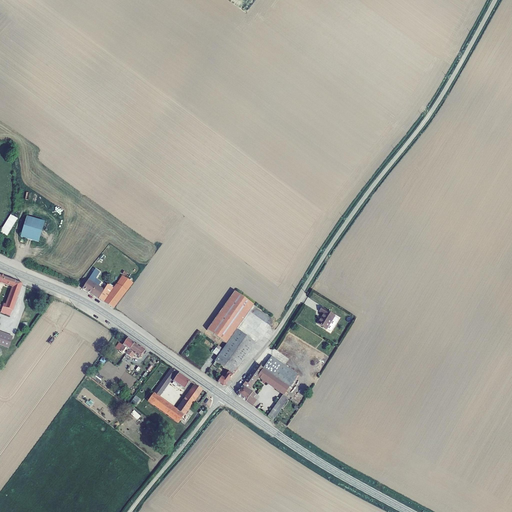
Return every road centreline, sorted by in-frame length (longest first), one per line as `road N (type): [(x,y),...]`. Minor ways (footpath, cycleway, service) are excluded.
road 1 (unclassified): [(495,0),(432,110),(223,396)]
road 2 (primary): [(223,396),(94,306),(0,265)]
road 3 (primary): [(408,511),(223,396)]
road 4 (unclassified): [(223,396),(129,511)]
